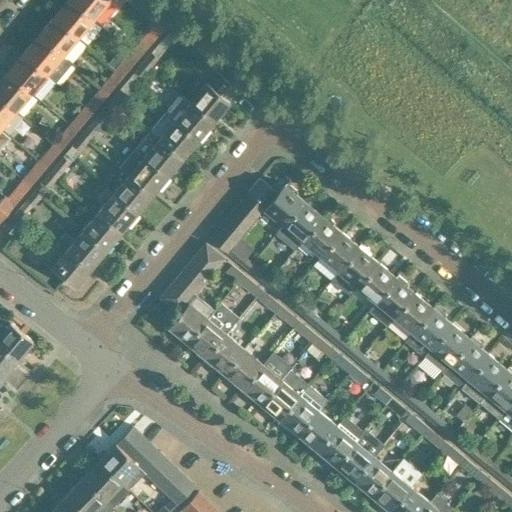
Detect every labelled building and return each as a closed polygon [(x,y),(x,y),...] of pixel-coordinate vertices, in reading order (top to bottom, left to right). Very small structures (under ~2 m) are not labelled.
[(78,37),(93,19),(70,0),(67,0),(53,17),(78,37)] [(70,0),(93,19),(108,1),(117,9),(124,0),(70,0)] [(62,56),(78,37),(53,17),(38,35),(62,56)] [(158,21),(132,52),(139,58),(165,27),(158,21)] [(62,56),(38,35),(22,53),(47,74),(47,73),(57,81),(72,64),(62,56)] [(124,45),(108,63),(117,70),(124,76),(139,58),(132,52),(124,45)] [(151,68),(161,57),(153,50),(143,61),(151,68)] [(31,92),(47,74),(22,53),(7,72),(31,92)] [(144,77),(151,68),(143,61),(136,70),(144,77)] [(108,94),(124,76),(117,70),(101,89),(108,94)] [(31,92),(7,72),(0,79),(0,97),(16,111),(31,92)] [(228,100),(237,89),(220,75),(211,86),(205,81),(190,99),(189,100),(216,122),(220,117),(218,115),(230,101),(228,100)] [(120,104),(128,93),(121,87),(112,98),(120,104)] [(93,113),(108,94),(101,89),(86,107),(93,113)] [(189,100),(190,99),(182,93),(166,112),(199,139),(210,125),(212,127),(216,122),(189,100)] [(2,128),(16,111),(0,97),(0,129),(2,128)] [(120,104),(112,98),(105,107),(112,113),(120,104)] [(86,107),(78,117),(84,122),(93,113),(86,107)] [(199,139),(166,112),(150,130),(185,159),(190,154),(187,152),(199,139)] [(89,141),(98,130),(90,123),(81,134),(89,141)] [(0,129),(0,150),(12,137),(2,128),(0,129)] [(185,159),(150,130),(135,148),(168,176),(179,162),(181,164),(185,159)] [(63,134),(55,144),(62,149),(70,140),(63,134)] [(89,141),(81,134),(74,143),(82,149),(89,141)] [(55,144),(47,153),(53,159),(62,149),(55,144)] [(168,176),(135,148),(121,164),(130,172),(128,174),(155,196),(159,191),(157,189),(168,176)] [(58,178),(72,161),(64,154),(50,171),(58,178)] [(31,186),(46,168),(39,162),(24,180),(31,186)] [(51,186),(58,178),(50,171),(43,179),(51,186)] [(151,201),(155,196),(128,174),(113,192),(137,213),(149,199),(151,201)] [(267,207),(279,193),(260,177),(248,191),(267,207)] [(24,180),(16,190),(22,196),(31,186),(24,180)] [(284,224),(304,201),(297,195),(298,192),(287,183),(286,185),(285,185),(279,193),(267,207),(265,209),(284,224)] [(137,213),(113,192),(106,186),(97,197),(104,203),(98,211),(124,233),(128,228),(126,226),(137,213)] [(35,204),(43,195),(36,188),(28,198),(35,204)] [(267,207),(248,191),(240,200),(259,216),(265,209),(267,207)] [(0,222),(16,204),(9,198),(6,195),(0,201),(0,222)] [(259,216),(240,200),(233,209),(252,225),(259,216)] [(323,216),(304,201),(284,224),(285,225),(279,232),(296,246),(302,239),(303,240),(323,216)] [(14,235),(30,217),(20,208),(4,227),(14,235)] [(252,225),(233,209),(225,219),(244,234),(252,225)] [(124,233),(98,211),(82,229),(107,249),(118,236),(120,238),(124,233)] [(325,214),(323,216),(303,240),(321,255),(341,231),(334,225),(335,222),(325,214)] [(244,234),(225,219),(218,228),(237,243),(244,234)] [(237,243),(218,228),(210,237),(229,253),(235,245),(237,243)] [(107,249),(82,229),(75,238),(66,231),(59,240),(94,269),(98,265),(96,263),(107,249)] [(340,271),(360,247),(341,231),(321,255),(340,271)] [(94,269),(59,240),(43,259),(76,287),(87,273),(89,275),(94,269)] [(217,267),(225,258),(206,242),(198,251),(217,267)] [(340,271),(333,279),(351,294),(358,286),(378,262),(371,256),(372,253),(362,244),(360,247),(340,271)] [(235,245),(229,253),(241,264),(248,256),(235,245)] [(217,267),(198,251),(190,261),(209,276),(217,267)] [(201,286),(209,276),(190,261),(182,270),(201,286)] [(254,261),(248,269),(260,279),(267,272),(254,261)] [(377,301),(397,277),(378,262),(358,286),(376,301),(377,301)] [(225,271),(238,281),(244,274),(231,264),(225,271)] [(195,293),(201,286),(182,270),(160,297),(179,313),(195,293)] [(262,289),(244,274),(238,281),(256,296),(262,289)] [(415,293),(408,287),(409,284),(399,275),(397,277),(377,301),(376,301),(370,309),(388,325),(395,316),(415,293)] [(272,276),(266,284),(279,295),(285,287),(272,276)] [(281,304),(262,289),(256,296),(275,312),(281,304)] [(291,292),(285,299),(297,310),(304,302),(291,292)] [(187,342),(214,309),(195,293),(179,313),(168,326),(187,342)] [(434,308),(415,293),(395,316),(413,332),(414,332),(434,308)] [(227,333),(240,317),(221,301),(215,309),(214,309),(187,342),(206,357),(226,332),(227,333)] [(299,319),(281,304),(275,312),(293,326),(299,319)] [(425,356),(452,323),(445,317),(446,314),(436,306),(434,308),(414,332),(413,332),(406,340),(425,356)] [(309,307),(303,315),(316,325),(322,318),(309,307)] [(33,340),(0,312),(0,344),(17,359),(33,340)] [(328,322),(322,330),(335,340),(341,333),(328,322)] [(443,372),(471,339),(452,323),(425,356),(443,372)] [(318,335),(306,325),(300,332),(312,342),(318,335)] [(245,347),(227,333),(226,332),(206,357),(224,372),(245,347)] [(330,345),(318,335),(312,342),(324,353),(330,345)] [(461,387),(489,354),(482,348),(483,345),(473,336),(471,339),(443,372),(461,387)] [(346,338),(340,345),(353,356),(359,348),(346,338)] [(0,344),(0,376),(1,377),(17,359),(0,344)] [(243,388),(263,363),(245,347),(224,372),(243,388)] [(263,363),(243,388),(261,403),(282,378),(283,379),(290,369),(291,368),(272,352),(263,363)] [(365,353),(359,361),(372,371),(378,364),(365,353)] [(480,402),(508,369),(489,354),(461,387),(480,402)] [(355,366),(343,356),(337,363),(349,373),(355,366)] [(367,376),(355,366),(349,373),(361,383),(367,376)] [(499,417),(511,401),(511,369),(509,367),(508,369),(480,402),(499,417)] [(383,368),(377,376),(390,386),(396,379),(383,368)] [(280,418),(308,384),(290,369),(283,379),(282,378),(261,403),(280,418)] [(298,434),(319,409),(327,399),(308,384),(280,418),(298,434)] [(402,384),(396,391),(409,402),(415,394),(402,384)] [(392,396),(380,386),(374,393),(386,403),(392,396)] [(411,412),(392,396),(386,403),(402,416),(399,419),(403,422),(411,412)] [(420,399),(414,406),(427,417),(433,410),(420,399)] [(511,401),(499,417),(511,427),(511,401)] [(317,449),(337,424),(319,409),(298,434),(317,449)] [(439,414),(433,422),(446,432),(452,425),(439,414)] [(356,440),(363,431),(345,416),(338,425),(337,424),(317,449),(335,464),(356,439),(356,440)] [(429,427),(417,417),(411,424),(423,434),(429,427)] [(147,471),(145,469),(136,461),(128,453),(144,436),(133,426),(100,461),(128,489),(146,472),(147,471)] [(441,437),(429,427),(423,434),(436,444),(441,437)] [(354,480),(374,455),(384,444),(366,429),(363,431),(356,440),(356,439),(335,464),(354,480)] [(457,430),(451,437),(464,448),(470,440),(457,430)] [(136,461),(153,445),(144,436),(128,453),(136,461)] [(145,469),(161,453),(153,445),(136,461),(145,469)] [(476,445),(470,452),(483,463),(489,456),(476,445)] [(466,457),(454,447),(448,454),(460,464),(466,457)] [(153,479),(170,461),(161,453),(145,469),(147,471),(146,472),(153,479)] [(372,495),(393,470),(374,455),(354,480),(372,495)] [(484,473),(466,457),(460,464),(478,480),(484,473)] [(494,460),(488,468),(501,478),(507,471),(494,460)] [(128,489),(100,461),(83,478),(113,506),(128,489)] [(161,487),(178,469),(170,461),(153,479),(161,487)] [(170,495),(187,478),(178,469),(161,487),(170,495)] [(411,486),(393,470),(372,495),(391,511),(411,486)] [(503,488),(484,473),(478,480),(497,495),(503,488)] [(113,506),(83,478),(67,495),(84,511),(110,511),(114,508),(113,506)] [(178,504),(194,487),(195,486),(187,478),(170,495),(178,504)] [(420,511),(430,501),(411,486),(391,511),(392,511),(420,511)] [(511,501),(511,495),(503,488),(497,495),(509,505),(511,501)] [(186,511),(196,511),(208,501),(199,492),(183,508),(186,511)] [(451,511),(454,509),(436,494),(430,501),(420,511),(451,511)] [(84,511),(67,495),(50,511),(84,511)] [(214,511),(217,510),(208,501),(196,511),(214,511)]
